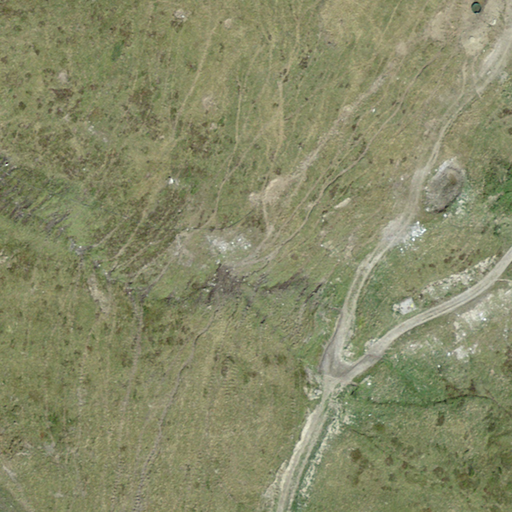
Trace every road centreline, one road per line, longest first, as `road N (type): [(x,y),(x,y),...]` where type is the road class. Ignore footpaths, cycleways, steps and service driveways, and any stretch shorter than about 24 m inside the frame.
road 1 (track): [(511,263),(472,300),(410,328),(365,369),(342,375),(334,356),(367,266),(411,221),(432,156),(511,52)]
road 2 (track): [(342,375),(288,511)]
